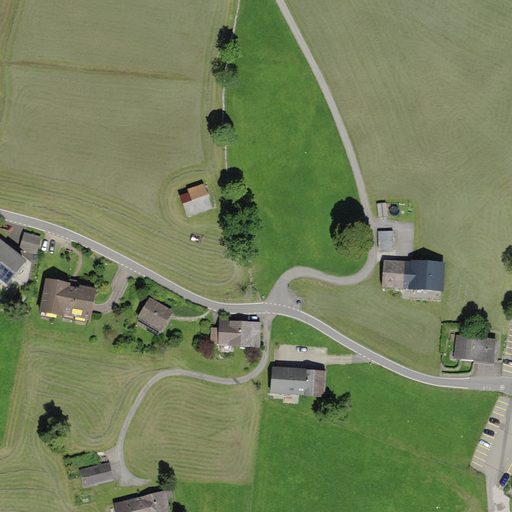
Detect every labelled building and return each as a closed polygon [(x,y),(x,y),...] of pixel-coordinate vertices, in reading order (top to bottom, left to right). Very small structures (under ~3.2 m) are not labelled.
[(213,208),(205,187),(183,195),(191,217),(213,208)] [(380,228),(380,246),(395,246),(395,228),(380,228)] [(41,239),(25,234),(21,249),(37,254),(41,239)] [(0,246),(0,280),(7,286),(24,265),(0,246)] [(384,262),(384,289),(448,290),(449,264),(384,262)] [(97,291),(48,283),(43,316),(91,324),(97,291)] [(175,312),(151,298),(137,320),(162,335),(175,312)] [(262,323),(227,322),(226,347),(261,349),(262,323)] [(497,343),(456,337),(453,361),(494,366),(497,343)] [(326,372),(275,370),(274,395),(325,396),(326,372)] [(111,463),(81,471),(86,490),(116,482),(111,463)] [(172,511),(168,492),(115,504),(117,511),(172,511)]
